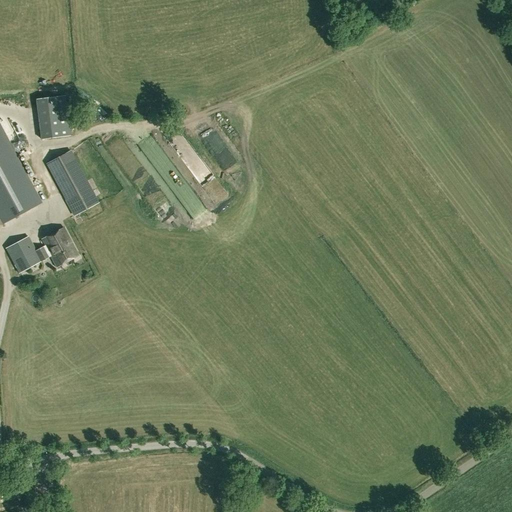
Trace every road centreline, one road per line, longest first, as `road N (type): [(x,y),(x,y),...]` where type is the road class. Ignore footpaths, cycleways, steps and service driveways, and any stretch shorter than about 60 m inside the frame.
road 1 (unclassified): [(44,458),(211,446),(239,454),(333,511)]
road 2 (unclassified): [(399,511),(511,437)]
